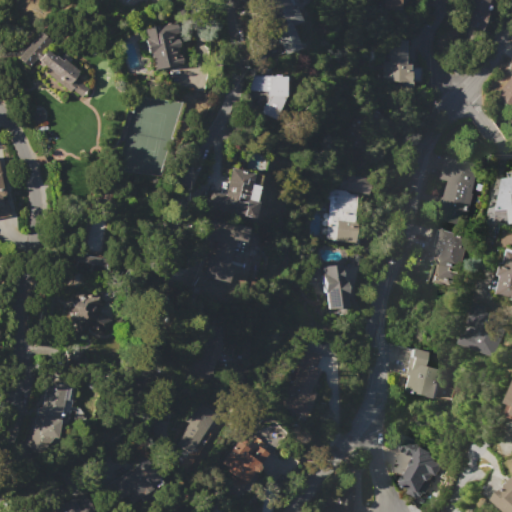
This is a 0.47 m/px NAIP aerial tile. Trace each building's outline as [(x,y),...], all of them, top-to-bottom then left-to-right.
[(286,0),(291,11),(281,15),(285,26),(274,30),(261,0),(286,0)] [(399,0),(399,9),(382,8),(382,0),(399,0)] [(466,0),(488,0),(485,10),(487,11),(481,30),(459,22),(466,0)] [(142,28),(157,24),(158,27),(174,23),(176,34),(173,34),(174,39),(176,39),(178,46),(176,47),(178,56),(179,56),(180,64),(153,70),(149,53),(147,54),(146,49),(138,50),(136,41),(145,39),(142,28)] [(14,61),(38,31),(50,41),(44,49),(53,56),(53,55),(60,61),(61,60),(60,59),(64,54),(70,59),(67,63),(77,72),(73,77),(86,88),(80,95),(72,89),(69,92),(42,70),(45,67),(36,60),(27,71),(14,61)] [(379,80),(380,63),(384,63),(384,61),(388,61),(389,40),(405,40),(404,64),(409,64),(409,81),(379,80)] [(511,72),(511,110),(494,96),(511,72)] [(288,95),(275,120),(259,113),(268,91),(249,91),(249,76),(274,76),(274,74),(285,75),(285,77),(289,77),(288,92),(288,95)] [(338,144),(356,153),(369,129),(387,139),(395,124),(358,105),(338,144)] [(444,155),(478,164),(462,226),(435,219),(446,180),(438,178),(444,155)] [(360,159),(363,164),(357,169),(354,165),(360,159)] [(230,167),(251,173),(248,184),(256,186),(252,202),(256,203),(252,219),(204,207),(209,190),(223,194),(230,167)] [(0,173),(5,195),(0,195),(0,200),(5,199),(9,215),(0,216),(0,173)] [(340,173),(368,179),(365,194),(337,188),(340,173)] [(353,243),(326,240),(330,200),(328,199),(328,192),(332,193),(332,189),(344,190),(349,194),(356,195),(353,222),(355,222),(353,243)] [(209,222),(239,230),(238,237),(234,249),(232,249),(227,268),(231,269),(227,283),(202,276),(207,257),(200,255),(209,222)] [(433,227),(469,236),(456,283),(435,278),(440,263),(431,250),(432,248),(427,247),(433,227)] [(511,251),(511,300),(495,296),(501,275),(498,274),(501,261),(504,262),(507,250),(511,251)] [(77,255),(104,260),(102,273),(74,268),(77,255)] [(322,266),(338,265),(340,279),(342,279),(344,306),(326,308),(324,294),(322,294),(321,283),(323,283),(322,266)] [(73,294),(85,292),(86,297),(96,293),(100,303),(95,306),(96,312),(98,314),(110,320),(104,333),(90,326),(86,327),(77,324),(71,307),(74,304),(73,294)] [(478,303),(487,306),(485,312),(506,320),(492,359),(457,346),(463,331),(472,334),(475,327),(470,325),(478,303)] [(210,326),(222,329),(219,342),(221,342),(219,350),(227,352),(224,362),(214,359),(210,374),(207,373),(206,375),(202,374),(202,376),(182,372),(185,357),(197,360),(203,336),(207,337),(210,326)] [(281,406),(299,365),(294,363),(300,348),(318,356),(313,367),(318,369),(309,391),(313,393),(304,416),(281,406)] [(412,348),(427,352),(424,366),(436,369),(434,378),(432,377),(431,381),(436,382),(432,398),(402,391),(408,368),(409,368),(412,357),(410,357),(412,348)] [(64,363),(80,364),(80,350),(64,350),(64,363)] [(46,382),(65,385),(53,454),(30,450),(38,407),(41,407),(46,382)] [(188,454),(175,445),(180,437),(179,437),(188,424),(183,421),(196,401),(214,413),(188,454)] [(166,438),(167,421),(151,420),(150,437),(166,438)] [(399,432),(419,443),(418,445),(431,453),(430,454),(436,457),(434,460),(442,464),(436,476),(432,473),(427,482),(430,483),(425,493),(423,492),(419,498),(417,497),(416,499),(405,493),(408,488),(406,487),(409,483),(406,481),(404,486),(400,484),(402,481),(401,480),(404,474),(405,474),(410,465),(409,465),(413,459),(414,459),(414,458),(391,445),(395,438),(396,438),(399,432)] [(240,435),(248,441),(252,436),(259,441),(257,443),(267,450),(240,488),(229,480),(232,476),(225,471),(226,468),(219,463),(240,435)] [(143,458),(157,478),(147,485),(149,489),(130,503),(124,495),(112,504),(101,488),(128,470),(129,472),(133,469),(131,466),(143,458)] [(511,477),(511,511),(507,511),(494,499),(497,492),(504,488),(507,485),(506,484),(511,477)] [(338,486),(355,488),(351,511),(324,511),(327,509),(331,510),(333,498),(337,498),(338,486)] [(42,511),(83,493),(89,504),(83,506),(85,511),(89,510),(90,511),(42,511)]
